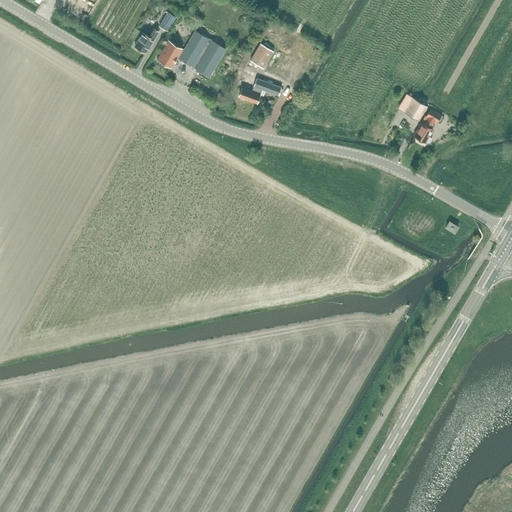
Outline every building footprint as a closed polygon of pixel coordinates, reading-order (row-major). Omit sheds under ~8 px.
[(159,26),(166,31),(168,31),(176,17),(167,12),(165,16),(159,26)] [(150,45),(159,31),(152,28),(148,35),(143,32),(135,46),(146,52),(150,45)] [(177,58),(210,77),(226,49),(195,30),(183,51),(182,50),(183,49),(169,40),(157,59),(171,68),(177,58)] [(263,68),(273,51),(260,43),(250,60),(263,68)] [(278,95),(281,87),(243,73),(237,86),(241,88),(238,96),(257,104),(262,89),(278,95)] [(428,106),(406,93),(397,108),(419,121),(428,106)] [(219,94),(213,102),(217,105),(222,96),(219,94)] [(429,136),(433,128),(432,127),(435,122),(437,123),(441,115),(430,108),(425,117),(426,118),(424,123),(422,122),(414,135),(425,142),(428,143),(430,142),(432,139),(431,137),(429,136)] [(455,232),(458,227),(449,221),(446,226),(455,232)]
